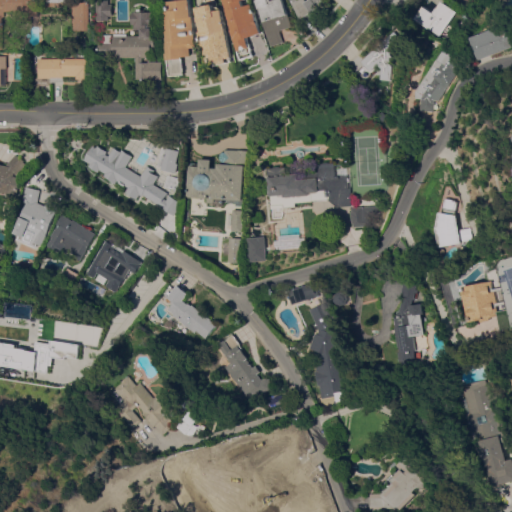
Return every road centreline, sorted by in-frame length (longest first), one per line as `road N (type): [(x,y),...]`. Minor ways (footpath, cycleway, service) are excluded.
road 1 (residential): [(343,511),(313,427),(236,297),(58,180),(47,114),(0,113)]
road 2 (residential): [(511,64),(475,76),(460,92),(389,238),(373,254),(236,297)]
road 3 (residential): [(367,0),(306,67),(234,104),(179,113),(47,114)]
